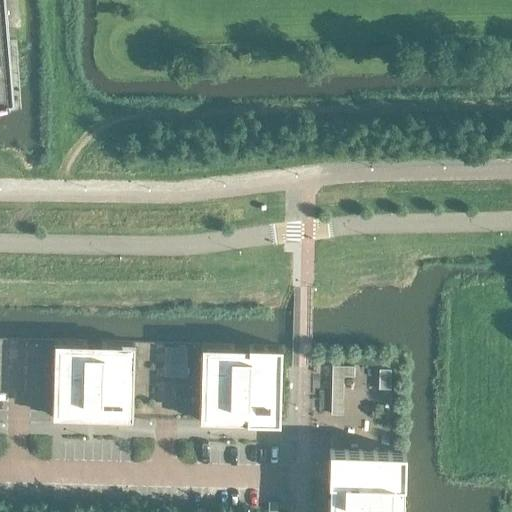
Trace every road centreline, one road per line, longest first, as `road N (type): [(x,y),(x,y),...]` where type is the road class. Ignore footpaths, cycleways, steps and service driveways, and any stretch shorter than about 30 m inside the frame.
road 1 (residential): [(0,243),(167,246),(511,218)]
road 2 (unknown): [(70,192),(88,142),(113,121),(511,113)]
road 3 (residential): [(305,480),(0,471)]
road 4 (track): [(70,192),(57,0)]
